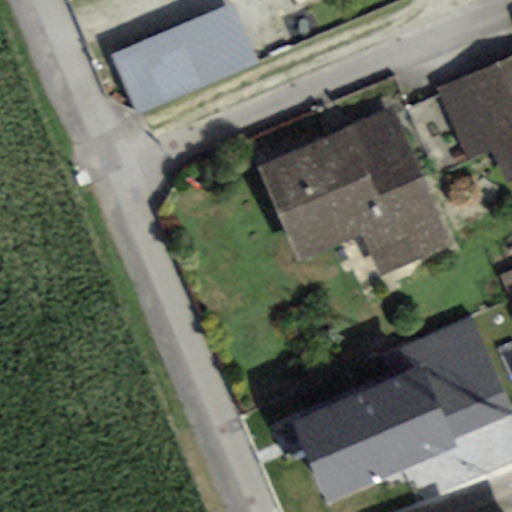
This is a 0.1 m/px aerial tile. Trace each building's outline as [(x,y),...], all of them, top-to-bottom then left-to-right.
[(223,12),(111,56),(132,109),(134,110),(245,67),(223,12)] [(511,55),(464,76),(491,137),(511,127),(511,55)] [(351,138),(264,176),(302,262),(372,231),(390,271),(444,247),(396,137),(358,154),(351,138)] [(511,330),(489,340),(511,397),(511,330)] [(452,353),(305,411),(333,472),(481,414),(452,353)]
